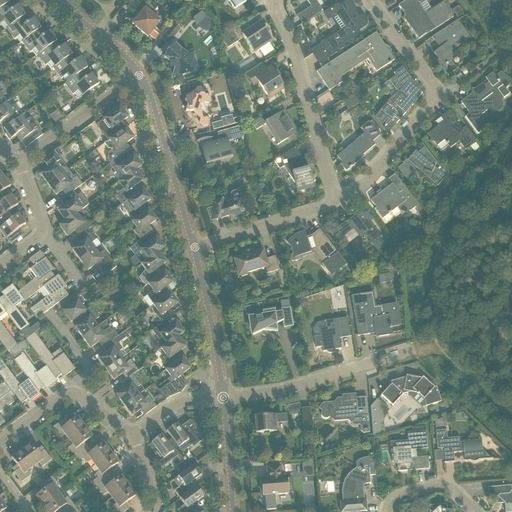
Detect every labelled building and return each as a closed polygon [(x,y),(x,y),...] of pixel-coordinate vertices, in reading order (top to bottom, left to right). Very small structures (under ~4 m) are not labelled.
[(0,0),(0,8),(9,2),(7,0),(0,0)] [(136,25),(135,27),(147,37),(160,22),(152,15),(157,8),(147,0),(133,0),(128,6),(139,16),(134,22),(136,23),(136,25)] [(245,3),(243,0),(226,0),(223,5),(238,17),(246,12),(242,5),(245,3)] [(300,13),(296,16),(301,24),(305,21),(306,21),(314,16),(320,12),(322,11),(320,7),(315,0),(306,0),(311,6),(300,13)] [(321,43),(321,45),(322,47),(327,54),(332,50),(358,33),(358,30),(366,25),(366,22),(363,17),(360,16),(358,17),(354,11),(356,10),(349,0),(341,6),(336,5),(324,13),(328,20),(334,15),(338,16),(346,28),(326,41),(324,41),(321,43)] [(410,28),(418,39),(426,33),(424,31),(428,28),(430,32),(453,17),(443,2),(425,14),(416,0),(406,0),(398,6),(404,14),(403,19),(407,24),(410,25),(410,28)] [(0,25),(4,30),(24,15),(22,13),(23,10),(19,4),(13,9),(8,3),(9,2),(0,8),(0,25)] [(452,10),(457,18),(463,14),(458,6),(452,10)] [(194,20),(205,32),(213,25),(201,12),(194,20)] [(16,38),(20,43),(40,28),(38,26),(39,23),(35,17),(28,22),(24,16),(25,16),(24,15),(4,30),(4,31),(6,29),(14,40),(16,38)] [(436,61),(447,76),(458,68),(457,68),(456,68),(450,61),(452,51),(469,38),(470,39),(470,38),(457,20),(431,37),(438,46),(439,45),(441,47),(434,53),(438,59),(437,61),(436,60),(436,61)] [(246,21),(221,38),(227,48),(244,37),(254,52),(272,41),(266,32),(265,32),(263,30),(265,30),(262,25),(261,25),(258,25),(258,24),(251,28),(246,21)] [(162,38),(168,44),(180,30),(173,24),(162,38)] [(32,51),(35,57),(56,42),(54,39),(55,36),(50,30),(44,35),(40,29),(40,28),(20,43),(20,44),(22,42),(30,53),(32,51)] [(327,59),(319,64),(322,68),(316,72),(329,91),(341,83),(337,76),(366,57),(376,72),(389,64),(391,63),(391,62),(394,60),(391,55),(391,53),(390,51),(389,49),(388,47),(386,46),(384,45),(381,40),(380,41),(377,36),(378,36),(376,33),(330,63),(327,59)] [(47,65),(51,70),(71,55),(69,52),(70,49),(66,43),(59,48),(55,42),(56,42),(35,57),(37,55),(45,66),(47,65)] [(168,50),(167,53),(164,57),(170,63),(170,68),(174,68),(173,78),(193,71),(187,55),(175,45),(171,49),(168,50)] [(307,45),(301,47),(304,59),(312,54),(308,47),(307,45)] [(312,54),(319,64),(327,59),(329,57),(327,54),(322,47),(312,54)] [(64,84),(87,68),(85,65),(86,62),(81,56),(75,61),(71,55),(51,70),(53,68),(61,79),(63,78),(66,82),(64,84)] [(255,71),(247,76),(253,85),(258,82),(267,96),(268,95),(270,93),(271,93),(273,95),(278,92),(286,86),(279,76),(277,78),(276,76),(274,72),(272,70),(272,69),(271,69),(271,68),(266,71),(263,66),(255,71)] [(380,110),(396,123),(405,113),(404,113),(415,100),(415,101),(422,93),(416,85),(415,86),(412,83),(414,82),(402,67),(393,73),(395,76),(388,81),(396,91),(392,96),(380,110)] [(87,68),(64,84),(72,95),(75,94),(78,99),(99,84),(96,81),(98,78),(93,72),(87,77),(82,71),(87,68)] [(232,68),(229,70),(232,82),(238,78),(232,68)] [(471,94),(470,94),(460,102),(469,114),(465,117),(478,134),(489,126),(481,115),(509,94),(505,89),(511,81),(501,72),(495,76),(493,73),(485,78),(486,80),(476,88),(480,93),(477,95),(476,94),(475,93),(474,93),(473,93),(472,93),(471,94)] [(228,73),(213,78),(215,84),(230,80),(228,73)] [(185,97),(184,101),(187,104),(186,108),(185,112),(190,111),(193,111),(200,120),(199,123),(203,126),(208,125),(210,119),(206,117),(203,118),(201,112),(206,111),(208,104),(211,102),(209,95),(207,95),(205,93),(205,91),(202,87),(197,88),(196,89),(189,95),(188,95),(185,97)] [(0,107),(8,101),(6,102),(0,93),(0,107)] [(355,93),(342,100),(347,109),(360,102),(355,93)] [(3,129),(4,129),(24,114),(22,115),(14,105),(12,106),(8,101),(0,107),(0,122),(4,128),(3,129)] [(96,124),(108,140),(109,140),(122,130),(118,125),(127,117),(120,107),(96,124)] [(276,145),(277,145),(297,132),(284,112),(273,119),(269,113),(273,110),(272,110),(251,123),(256,130),(264,125),(264,126),(267,124),(279,143),(276,145)] [(440,126),(439,125),(427,134),(436,146),(444,141),(448,146),(450,149),(458,142),(465,150),(473,144),(472,143),(476,140),(466,127),(462,130),(456,122),(458,121),(450,110),(440,118),(444,123),(440,126)] [(4,128),(4,129),(6,132),(5,134),(9,140),(15,136),(20,142),(24,139),(28,145),(42,135),(36,127),(30,118),(28,119),(24,114),(22,115),(8,126),(4,128)] [(362,156),(362,155),(375,145),(372,142),(380,135),(368,121),(360,128),(364,133),(337,156),(342,163),(340,164),(346,171),(349,168),(350,169),(352,167),(351,167),(358,162),(358,159),(357,158),(361,154),(362,156)] [(198,140),(196,141),(197,142),(198,141),(199,140),(205,161),(205,162),(206,164),(232,157),(232,155),(228,142),(244,137),(241,126),(221,131),(224,139),(223,139),(219,141),(216,141),(213,142),(212,138),(210,138),(208,138),(206,138),(204,138),(202,139),(200,139),(198,140)] [(108,140),(104,144),(108,149),(110,149),(117,158),(118,158),(119,157),(130,149),(126,143),(133,138),(125,127),(122,130),(109,140),(108,140)] [(475,143),(470,147),(474,152),(479,148),(475,143)] [(278,159),(274,161),(276,164),(278,167),(279,169),(283,167),(284,168),(286,167),(290,172),(291,179),(295,185),(297,192),(314,187),(313,182),(315,181),(311,175),(307,168),(306,167),(307,166),(295,147),(278,159)] [(414,172),(414,171),(413,171),(416,168),(437,186),(445,177),(437,170),(439,168),(440,169),(441,168),(425,147),(417,153),(415,151),(404,164),(403,162),(402,163),(403,164),(397,168),(408,182),(408,181),(414,174),(414,173),(414,172)] [(48,169),(40,174),(48,185),(68,170),(64,164),(60,159),(54,151),(44,159),(42,160),(48,169)] [(109,164),(116,174),(120,172),(124,178),(135,170),(141,166),(133,155),(123,163),(119,157),(118,158),(117,158),(109,164)] [(62,174),(48,185),(55,195),(62,190),(65,188),(69,193),(70,194),(72,192),(73,191),(82,185),(75,175),(73,176),(68,170),(62,174)] [(120,191),(127,201),(137,193),(133,188),(142,181),(135,170),(124,178),(118,182),(123,189),(120,191)] [(0,202),(5,199),(1,193),(10,186),(3,177),(0,179),(0,202)] [(392,184),(370,201),(375,208),(374,209),(382,219),(389,214),(389,215),(391,213),(391,212),(398,207),(403,203),(409,211),(409,212),(415,208),(418,205),(400,182),(395,187),(392,184)] [(126,201),(122,204),(122,205),(123,204),(132,216),(131,217),(133,220),(134,220),(141,215),(144,212),(140,207),(150,200),(142,189),(137,193),(127,201),(126,201)] [(64,206),(57,211),(65,221),(76,213),(76,214),(82,209),(77,203),(79,201),(80,201),(73,191),(72,192),(70,194),(69,193),(63,198),(67,204),(64,206)] [(0,220),(3,225),(13,218),(9,212),(18,205),(10,195),(5,199),(0,202),(0,220)] [(220,200),(211,203),(212,207),(216,220),(217,220),(229,216),(231,220),(248,215),(245,206),(242,196),(241,196),(240,196),(231,199),(226,201),(225,199),(226,199),(226,198),(220,200)] [(418,205),(415,208),(417,211),(416,212),(420,218),(425,214),(418,205)] [(133,220),(132,222),(136,228),(133,231),(139,239),(140,240),(142,239),(150,233),(146,228),(149,226),(156,220),(148,210),(146,211),(145,212),(144,212),(141,215),(134,220),(133,220)] [(363,232),(372,243),(380,236),(362,212),(352,220),(350,218),(335,230),(341,239),(353,229),(358,236),(363,232)] [(65,221),(59,226),(67,236),(77,229),(81,234),(75,238),(76,238),(91,227),(84,217),(81,220),(76,214),(76,213),(65,221)] [(13,218),(3,225),(0,227),(0,230),(6,238),(12,247),(18,242),(16,240),(20,237),(16,231),(25,224),(18,214),(13,218)] [(80,244),(72,250),(80,260),(94,249),(100,245),(96,239),(96,240),(88,230),(88,229),(81,235),(79,236),(83,242),(80,244)] [(321,265),(330,276),(346,264),(319,229),(311,235),(312,237),(307,239),(304,232),(296,234),(288,240),(288,241),(286,242),(289,247),(290,246),(292,254),(290,255),(289,257),(291,261),(293,262),(300,260),(301,258),(300,256),(311,252),(310,249),(316,247),(327,261),(321,265)] [(132,247),(129,248),(134,255),(141,264),(141,265),(158,252),(158,253),(164,248),(156,238),(146,245),(143,240),(142,239),(140,240),(132,246),(132,247)] [(94,249),(80,260),(87,270),(95,264),(99,262),(103,268),(111,261),(104,251),(98,255),(94,249)] [(254,251),(241,255),(242,257),(234,260),(236,268),(234,269),(237,278),(247,275),(246,273),(265,268),(267,274),(279,270),(275,256),(265,259),(263,250),(255,253),(254,251)] [(17,292),(23,300),(24,301),(27,299),(43,287),(55,278),(55,277),(51,272),(48,268),(51,266),(45,258),(40,251),(29,259),(34,266),(30,269),(36,278),(17,292)] [(145,270),(139,278),(145,286),(148,284),(160,275),(156,270),(165,263),(158,253),(158,252),(141,265),(145,270)] [(103,268),(99,270),(104,276),(116,267),(111,261),(103,268)] [(375,268),(362,272),(364,278),(377,275),(375,268)] [(396,271),(389,272),(390,281),(397,280),(396,271)] [(146,295),(153,305),(167,295),(163,289),(172,282),(165,272),(148,284),(153,291),(146,295)] [(350,278),(354,282),(364,279),(357,272),(350,278)] [(44,299),(30,309),(31,311),(35,316),(37,319),(39,316),(42,315),(68,295),(63,289),(61,286),(64,283),(58,275),(55,277),(55,278),(43,287),(38,291),(44,299)] [(0,298),(0,305),(6,313),(5,313),(8,316),(19,332),(29,326),(22,316),(15,306),(23,300),(17,292),(12,285),(4,291),(6,294),(3,296),(0,298)] [(344,289),(333,292),(339,298),(346,296),(344,289)] [(375,333),(376,337),(392,335),(391,328),(391,325),(398,324),(396,314),(391,315),(389,307),(380,308),(380,306),(375,307),(373,292),(351,296),(358,336),(375,333)] [(167,295),(153,305),(158,312),(155,314),(156,316),(160,322),(161,323),(162,324),(162,323),(171,317),(167,311),(170,309),(177,303),(170,293),(167,295)] [(71,322),(81,315),(81,314),(91,307),(90,307),(85,311),(81,306),(84,304),(78,296),(68,302),(71,306),(63,312),(71,322)] [(288,300),(280,301),(281,309),(289,308),(288,300)] [(250,317),(253,335),(263,330),(277,332),(276,324),(283,321),(284,327),(292,326),(289,308),(281,309),(281,312),(274,313),(274,308),(263,310),(261,303),(245,308),(247,315),(250,314),(251,317),(250,317)] [(0,341),(8,352),(17,345),(0,322),(0,317),(1,316),(5,313),(6,313),(0,305),(0,341)] [(75,327),(82,338),(97,327),(93,322),(98,317),(91,307),(81,314),(81,315),(85,320),(75,327)] [(324,322),(311,324),(314,336),(316,348),(322,347),(322,352),(326,351),(327,352),(328,353),(330,353),(332,353),(333,352),(335,351),(335,350),(341,349),(339,337),(343,336),(343,338),(350,336),(347,315),(335,317),(335,320),(324,322)] [(100,341),(104,346),(114,339),(118,336),(106,320),(97,327),(82,338),(90,348),(100,341)] [(162,324),(152,331),(159,340),(162,338),(166,344),(167,344),(177,337),(178,337),(184,332),(176,322),(166,329),(162,324),(162,323),(162,324)] [(33,334),(25,340),(45,367),(46,366),(55,379),(55,378),(61,374),(64,372),(66,375),(74,369),(63,354),(54,360),(37,337),(42,333),(40,329),(33,334)] [(166,355),(162,358),(169,367),(182,358),(179,360),(175,354),(185,347),(178,337),(177,337),(161,349),(166,355)] [(98,359),(106,370),(120,359),(116,353),(122,349),(114,339),(104,346),(108,352),(98,359)] [(23,353),(14,360),(28,379),(38,392),(38,391),(44,387),(47,385),(49,388),(57,382),(55,379),(46,366),(45,367),(37,373),(23,353)] [(0,358),(0,377),(3,382),(4,382),(10,391),(17,400),(20,405),(26,400),(30,398),(32,400),(40,394),(38,391),(38,392),(28,379),(20,385),(0,358)] [(169,367),(165,370),(170,377),(167,379),(170,382),(159,390),(166,400),(170,397),(181,392),(186,386),(186,384),(180,375),(190,368),(182,358),(169,367)] [(120,359),(106,370),(114,380),(122,374),(125,372),(129,377),(132,375),(138,371),(130,360),(124,364),(120,359)] [(124,389),(116,395),(124,406),(138,395),(134,389),(140,385),(132,375),(129,377),(123,382),(127,387),(124,389)] [(387,389),(381,395),(389,403),(392,406),(403,394),(410,392),(418,394),(424,399),(426,406),(441,402),(436,387),(434,388),(430,384),(423,377),(421,379),(410,376),(405,377),(391,382),(391,384),(387,389)] [(0,398),(10,391),(4,382),(3,382),(0,384),(0,398)] [(10,391),(0,398),(0,425),(4,422),(0,416),(0,412),(17,400),(10,391)] [(320,407),(318,408),(320,410),(322,412),(322,413),(321,413),(321,414),(321,415),(321,416),(321,417),(322,417),(322,418),(323,418),(323,419),(324,419),(325,419),(325,420),(326,420),(326,419),(327,419),(328,419),(328,418),(329,418),(347,415),(347,420),(354,426),(360,425),(360,431),(363,433),(369,433),(368,416),(367,407),(366,397),(356,398),(355,394),(342,395),(342,400),(338,401),(336,402),(322,403),(320,407)] [(138,395),(124,406),(131,416),(140,410),(142,408),(147,414),(156,407),(150,399),(148,396),(142,400),(138,395)] [(377,399),(370,407),(372,436),(384,433),(383,420),(388,410),(377,399)] [(254,416),(255,433),(276,432),(276,423),(287,422),(286,414),(254,416)] [(62,420),(52,427),(58,435),(59,437),(64,434),(68,439),(84,427),(83,425),(84,425),(81,420),(79,421),(77,417),(70,423),(66,425),(62,420)] [(446,418),(435,421),(436,428),(447,427),(446,418)] [(310,419),(302,420),(304,436),(312,435),(310,419)] [(194,429),(196,428),(190,420),(184,424),(186,428),(182,431),(176,424),(175,425),(174,424),(169,427),(170,428),(166,431),(172,439),(182,452),(191,445),(193,447),(203,440),(194,429)] [(68,448),(74,457),(85,450),(81,445),(91,437),(89,434),(90,433),(87,428),(85,429),(84,427),(68,439),(72,445),(68,448)] [(479,450),(478,440),(463,442),(460,442),(459,437),(448,439),(447,430),(436,431),(438,449),(444,449),(445,453),(446,462),(442,463),(443,463),(446,463),(455,462),(454,453),(464,452),(465,461),(471,461),(472,461),(473,462),(474,462),(475,462),(476,462),(477,462),(478,461),(479,461),(480,460),(493,459),(493,458),(491,459),(483,450),(483,449),(479,450)] [(396,442),(391,442),(391,451),(392,453),(392,463),(398,462),(399,472),(407,471),(407,469),(410,468),(410,471),(430,469),(429,459),(428,457),(412,458),(411,450),(428,449),(426,431),(425,431),(412,432),(407,432),(408,441),(397,441),(396,442)] [(192,465),(188,461),(182,452),(172,439),(166,442),(161,435),(160,436),(159,435),(154,439),(155,440),(151,443),(159,453),(158,454),(156,452),(155,452),(160,458),(160,457),(161,456),(166,462),(172,458),(173,459),(176,457),(181,463),(176,466),(176,467),(178,466),(183,472),(192,466),(192,465)] [(23,449),(21,451),(33,467),(39,463),(42,467),(51,460),(47,455),(44,450),(39,454),(36,450),(31,443),(27,446),(27,445),(22,448),(23,449)] [(90,460),(94,465),(112,453),(107,446),(106,447),(103,443),(88,454),(85,450),(74,457),(78,462),(83,459),(86,463),(90,460)] [(15,455),(11,458),(16,465),(19,468),(14,472),(21,482),(29,476),(31,475),(27,471),(33,467),(21,451),(19,452),(19,451),(14,454),(15,455)] [(92,481),(96,487),(106,479),(103,474),(118,463),(115,460),(116,459),(112,453),(94,465),(99,471),(94,474),(97,478),(92,481)] [(192,465),(197,462),(193,457),(188,461),(192,465)] [(177,477),(173,480),(177,486),(178,487),(174,491),(179,499),(195,487),(191,482),(201,475),(201,474),(202,473),(198,468),(197,469),(194,465),(192,466),(183,472),(177,477)] [(268,478),(261,479),(263,496),(264,496),(266,511),(276,510),(274,495),(287,494),(286,477),(282,477),(281,466),(277,466),(267,467),(268,478)] [(342,501),(340,501),(340,511),(354,511),(360,511),(366,511),(365,499),(364,499),(363,492),(362,492),(361,486),(364,484),(367,484),(370,483),(370,476),(369,469),(358,470),(357,468),(348,474),(345,479),(346,501),(342,501)] [(43,491),(35,496),(38,500),(37,501),(40,505),(41,505),(43,506),(59,494),(55,489),(59,486),(52,476),(47,480),(42,483),(46,489),(43,491)] [(107,492),(111,498),(128,486),(126,484),(127,484),(124,479),(123,480),(120,476),(110,484),(106,479),(96,487),(103,496),(107,492)] [(489,496),(497,495),(505,503),(505,511),(511,511),(511,486),(511,485),(488,487),(489,496)] [(116,504),(111,507),(112,508),(114,511),(124,511),(128,509),(124,504),(128,501),(135,496),(132,493),(133,492),(130,487),(129,488),(128,486),(111,498),(116,504)] [(177,510),(178,511),(193,511),(197,509),(193,504),(203,497),(203,496),(204,495),(200,490),(199,490),(196,487),(195,487),(179,499),(184,505),(177,510)] [(59,494),(43,506),(44,508),(43,509),(45,511),(55,511),(57,511),(61,508),(63,511),(65,511),(74,506),(67,497),(63,500),(59,494)]
